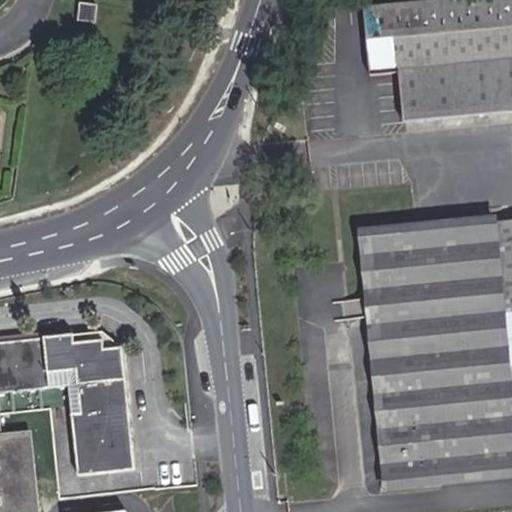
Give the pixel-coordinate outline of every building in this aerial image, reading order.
[(511,0),(438,0),(365,7),(371,74),(401,71),(406,123),(511,112),(511,0)] [(95,23),(98,5),(80,3),(78,21),(95,23)] [(511,223),(365,238),(389,483),(511,471),(511,338),(504,339),(502,314),(511,312),(511,223)] [(511,338),(511,312),(502,314),(504,339),(511,338)] [(136,473),(124,352),(104,336),(0,346),(0,397),(70,390),(80,479),(136,473)] [(0,506),(38,503),(31,435),(0,438),(0,506)] [(0,511),(38,511),(38,503),(0,506),(0,511)]
